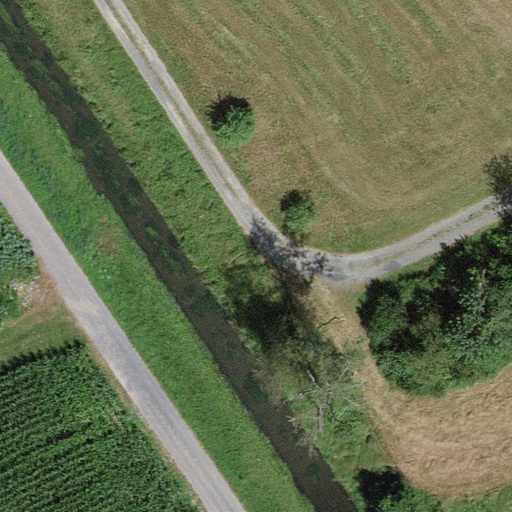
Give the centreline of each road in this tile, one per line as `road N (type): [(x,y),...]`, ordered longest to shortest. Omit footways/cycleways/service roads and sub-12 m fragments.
road 1 (track): [(99,0),(263,247),(338,277),(435,246),(511,201)]
road 2 (track): [(0,201),(214,511)]
